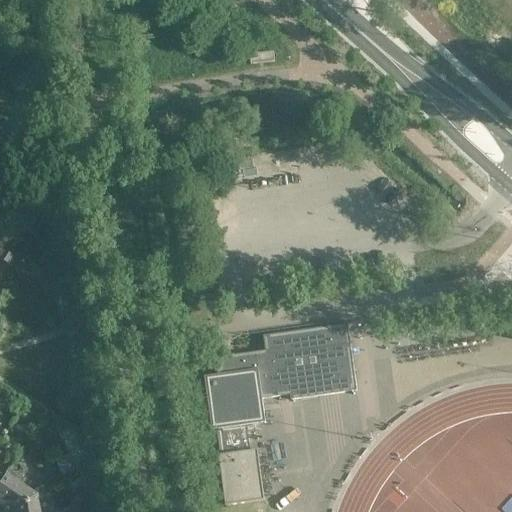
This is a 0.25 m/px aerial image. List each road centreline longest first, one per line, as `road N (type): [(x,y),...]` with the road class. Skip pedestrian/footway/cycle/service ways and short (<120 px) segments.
road 1 (unknown): [(408,247),(332,254),(228,279)]
road 2 (tertiary): [(446,109),(321,0)]
